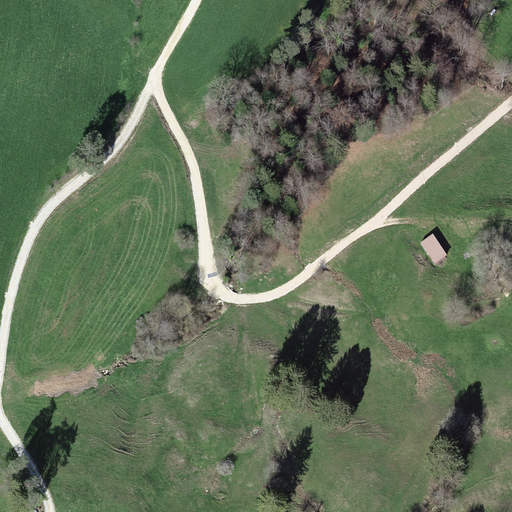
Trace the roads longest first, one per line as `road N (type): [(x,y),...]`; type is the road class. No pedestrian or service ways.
road 1 (track): [(431,227),(399,221),(336,249),(293,287),(217,298),(195,185),(152,79)]
road 2 (track): [(0,362),(33,230),(66,189),(116,149),(152,79)]
